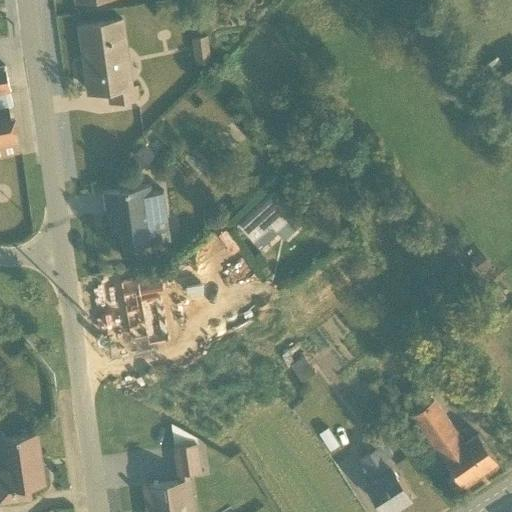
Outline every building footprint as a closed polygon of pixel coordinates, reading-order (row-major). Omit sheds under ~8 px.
[(109,103),(139,98),(137,85),(133,85),(124,19),(79,25),(88,93),(108,90),(109,103)] [(208,34),(194,35),(196,61),(210,60),(208,34)] [(10,92),(4,67),(0,67),(0,157),(17,154),(14,141),(12,133),(18,132),(14,115),(9,116),(7,108),(12,107),(9,93),(10,92)] [(511,68),(497,76),(511,104),(511,68)] [(141,145),(128,159),(139,170),(153,156),(141,145)] [(150,185),(102,192),(106,217),(109,217),(112,234),(120,233),(122,246),(169,240),(167,219),(166,219),(162,192),(151,194),(150,185)] [(490,264),(481,252),(470,261),(479,273),(490,264)] [(468,274),(457,261),(438,277),(456,302),(473,290),(464,278),(468,274)] [(161,271),(119,280),(132,339),(146,337),(147,344),(188,336),(185,318),(165,322),(161,297),(165,297),(161,271)] [(208,339),(227,327),(210,301),(191,314),(208,339)] [(297,352),(277,365),(291,387),(311,374),(297,352)] [(425,388),(404,404),(462,487),(496,462),(476,434),(464,442),(425,388)] [(201,466),(198,443),(197,442),(196,437),(170,423),(173,446),(172,446),(177,481),(142,486),(146,511),(194,511),(189,472),(201,470),(201,466)] [(387,441),(379,428),(361,439),(369,452),(357,459),(370,478),(365,482),(383,511),(385,511),(409,497),(391,466),(396,462),(384,443),(387,441)] [(0,467),(0,502),(30,498),(29,486),(44,484),(37,433),(0,438),(0,464),(0,468),(0,467)]
